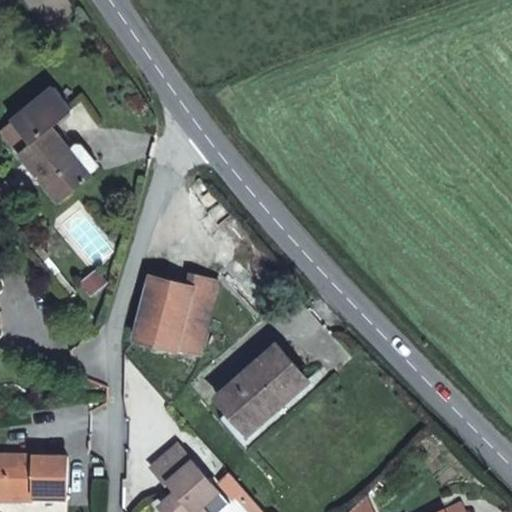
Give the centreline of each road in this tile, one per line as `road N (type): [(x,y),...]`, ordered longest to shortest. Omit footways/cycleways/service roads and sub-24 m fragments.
road 1 (secondary): [(189,113),(511,455)]
road 2 (residential): [(189,113),(112,327),(112,511)]
road 3 (secondary): [(110,0),(189,113)]
